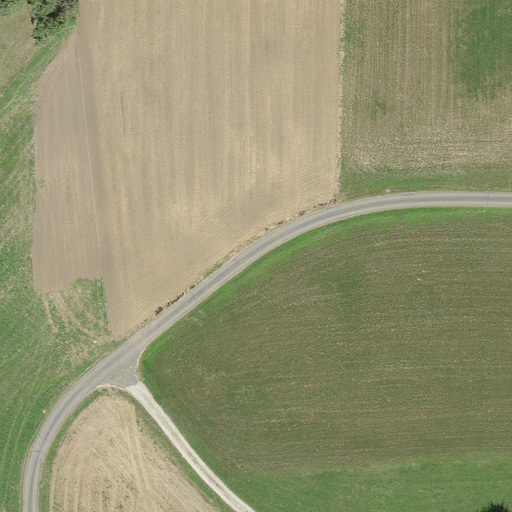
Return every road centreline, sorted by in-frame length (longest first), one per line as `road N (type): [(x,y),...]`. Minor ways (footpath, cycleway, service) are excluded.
road 1 (unclassified): [(511,201),(341,211),(233,262),(79,391),(54,424),(40,464),(37,511)]
road 2 (track): [(242,511),(114,363)]
